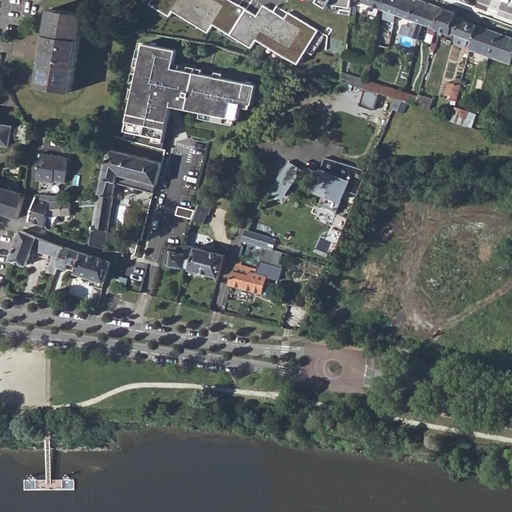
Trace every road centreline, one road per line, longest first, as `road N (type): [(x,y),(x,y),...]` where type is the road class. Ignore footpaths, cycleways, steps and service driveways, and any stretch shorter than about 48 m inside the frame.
road 1 (secondary): [(0,328),(319,375)]
road 2 (secondary): [(321,358),(97,327)]
road 3 (residential): [(0,221),(116,260),(97,327)]
road 4 (secondary): [(511,405),(353,371)]
